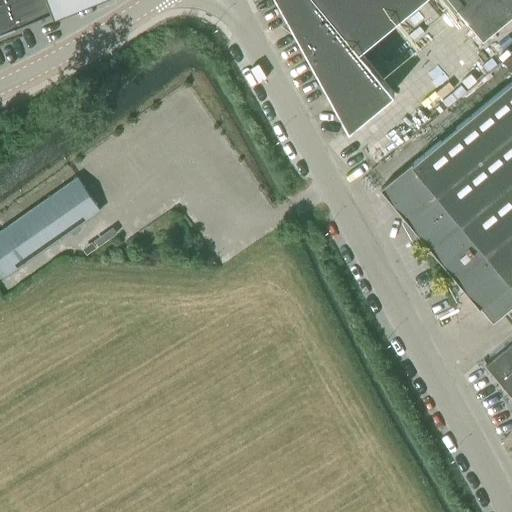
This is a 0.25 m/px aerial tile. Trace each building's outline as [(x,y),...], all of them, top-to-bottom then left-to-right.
[(0,0),(0,31),(15,26),(15,25),(23,22),(37,16),(51,11),(48,1),(47,0),(0,0)] [(50,0),(55,12),(75,4),(86,0),(50,0)] [(511,0),(281,0),(301,24),(294,30),(348,124),(394,88),(353,38),(398,0),(453,0),(482,35),(511,10),(511,0)] [(511,79),(384,185),(381,188),(406,219),(418,233),(421,236),(458,281),(480,308),(492,323),(511,306),(511,79)] [(0,231),(0,270),(4,277),(100,210),(78,177),(0,231)] [(511,343),(487,364),(511,393),(511,343)]
